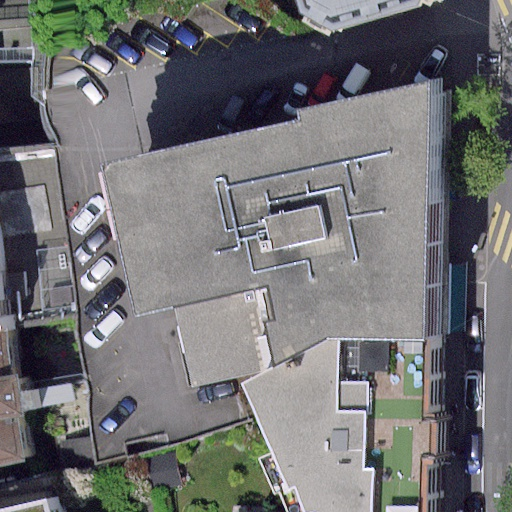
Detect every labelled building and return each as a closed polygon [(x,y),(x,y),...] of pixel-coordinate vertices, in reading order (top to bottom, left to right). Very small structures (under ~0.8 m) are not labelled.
[(0,0),(0,159),(55,150),(55,0),(0,0)] [(450,20),(457,0),(312,0),(324,36),(351,54),(450,20)] [(435,511),(442,405),(447,199),(445,91),(299,125),(303,141),(129,181),(157,310),(174,307),(186,369),(264,362),(263,398),(287,454),(273,461),(291,502),(297,511),(435,511)] [(0,351),(17,349),(0,164),(0,351)] [(0,351),(0,479),(38,472),(17,349),(0,351)] [(61,511),(58,499),(7,511),(61,511)]
